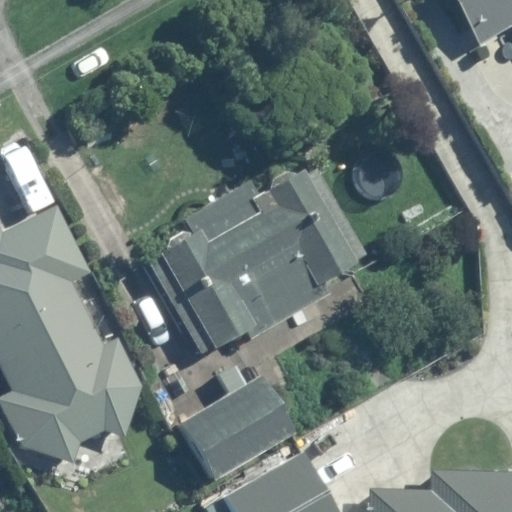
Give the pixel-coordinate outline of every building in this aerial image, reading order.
[(511,0),(446,0),(473,48),(511,26),(511,0)] [(244,181),(178,219),(186,233),(142,258),(200,362),(324,292),(318,281),(352,262),(298,166),(251,193),(244,181)] [(66,465),(74,445),(109,430),(126,438),(140,386),(114,337),(99,345),(75,302),(87,296),(79,282),(91,276),(52,205),(0,233),(0,371),(8,387),(0,391),(0,409),(20,449),(66,465)] [(250,375),(175,420),(212,481),(287,436),(250,375)] [(327,511),(295,452),(217,495),(225,511),(327,511)] [(511,511),(511,468),(427,467),(427,492),(365,491),(364,511),(511,511)]
